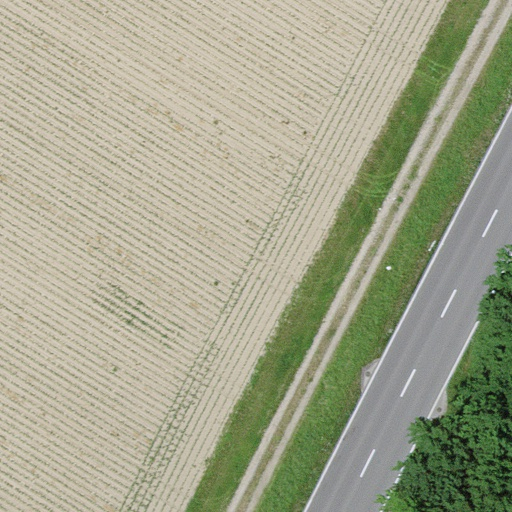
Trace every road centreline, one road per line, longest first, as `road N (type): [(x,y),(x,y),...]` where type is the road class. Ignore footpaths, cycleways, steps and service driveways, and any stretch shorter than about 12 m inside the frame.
road 1 (track): [(509,0),(376,239),(246,511)]
road 2 (primary): [(346,511),(511,186)]
